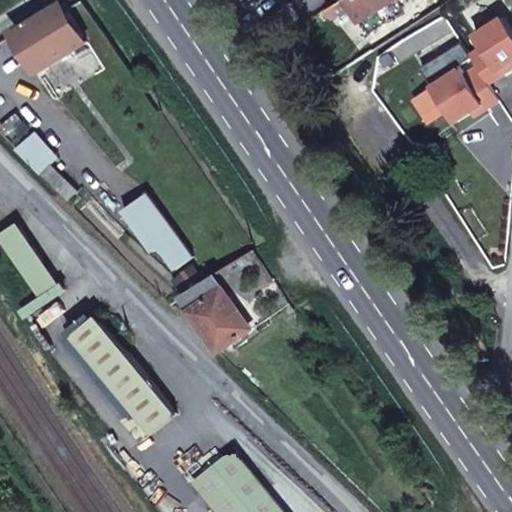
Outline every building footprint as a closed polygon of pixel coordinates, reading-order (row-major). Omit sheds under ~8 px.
[(391,0),(345,0),(358,20),(391,0)] [(88,41),(64,3),(18,32),(42,70),(88,41)] [(472,54),(491,83),(505,73),(502,69),(511,62),(511,26),(505,16),(478,34),(485,45),(472,54)] [(511,62),(502,69),(505,73),(511,68),(511,62)] [(462,68),(435,86),(458,122),(474,111),(485,104),(488,109),(501,100),(479,66),(466,74),(462,68)] [(485,104),(474,111),(477,115),(488,109),(485,104)] [(53,166),(43,176),(70,203),(81,193),(53,166)] [(149,192),(125,209),(154,250),(160,246),(176,268),(194,255),(149,192)] [(62,285),(19,222),(1,234),(44,296),(62,285)] [(255,326),(218,272),(214,274),(251,328),(255,326)] [(251,328),(214,274),(181,296),(219,349),(251,328)] [(179,413),(100,315),(75,335),(155,433),(179,413)] [(286,511),(239,452),(198,486),(219,511),(286,511)]
